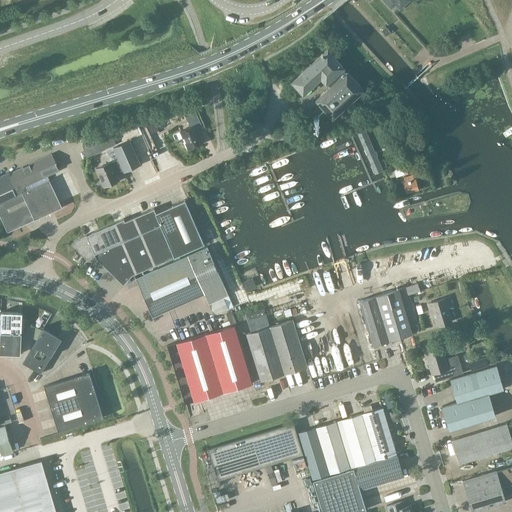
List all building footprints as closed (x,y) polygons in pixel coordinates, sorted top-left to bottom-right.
[(382,0),(390,8),(395,4),(399,9),(409,0),(408,0),(382,0)] [(381,31),(386,36),(391,32),(385,27),(381,31)] [(345,71),(342,68),(343,67),(327,50),(292,83),(302,94),(320,77),(325,83),(326,82),(329,86),(315,100),(332,118),(363,90),(346,71),(345,71)] [(188,149),(203,143),(197,130),(202,128),(195,112),(185,117),(190,127),(180,132),(188,149)] [(151,133),(159,130),(152,114),(145,117),(151,133)] [(383,171),(363,125),(355,129),(374,175),(383,171)] [(86,156),(115,143),(111,134),(82,144),(86,156)] [(390,134),(385,137),(391,150),(397,147),(390,134)] [(140,164),(129,141),(113,148),(118,159),(111,162),(111,161),(96,168),(104,187),(119,180),(116,173),(123,170),(123,171),(140,164)] [(8,172),(0,175),(0,216),(7,232),(62,207),(49,179),(26,190),(24,187),(48,176),(47,174),(58,169),(51,154),(9,174),(8,172)] [(404,174),(410,171),(406,163),(400,166),(404,174)] [(413,178),(412,174),(403,176),(404,181),(403,181),(405,192),(418,189),(415,178),(413,178)] [(178,255),(204,243),(185,199),(159,211),(178,255)] [(175,256),(154,208),(134,217),(155,264),(175,256)] [(136,272),(155,264),(134,217),(125,220),(124,218),(114,222),(136,272)] [(132,274),(136,272),(114,222),(78,237),(76,239),(71,244),(86,260),(96,255),(97,258),(123,283),(132,274)] [(207,246),(188,255),(205,294),(209,302),(228,294),(207,246)] [(188,255),(136,277),(144,297),(159,313),(205,294),(188,255)] [(246,290),(255,286),(252,278),(243,282),(246,290)] [(372,346),(389,340),(412,333),(411,332),(419,329),(407,294),(419,290),(416,283),(375,296),(358,301),(372,346)] [(451,321),(446,306),(451,305),(448,297),(427,303),(430,314),(432,313),(436,326),(451,321)] [(269,327),(270,327),(264,308),(242,315),(243,319),(247,318),(251,333),(247,334),(260,379),(283,373),(269,327)] [(0,353),(20,354),(21,323),(18,323),(18,313),(1,312),(1,313),(0,318),(0,331),(0,353)] [(220,314),(215,317),(220,328),(225,325),(220,314)] [(269,327),(283,373),(307,365),(292,320),(270,327),(269,327)] [(184,403),(223,392),(252,383),(234,324),(167,345),(184,403)] [(43,327),(40,333),(22,363),(40,373),(56,347),(53,345),(58,336),(43,327)] [(445,359),(441,346),(425,350),(432,373),(433,373),(435,381),(462,372),(457,356),(445,359)] [(471,370),(487,365),(485,357),(469,362),(471,370)] [(441,405),(449,430),(495,416),(488,393),(502,389),(495,365),(449,379),(456,400),(441,405)] [(51,408),(96,394),(89,372),(44,386),(51,408)] [(96,394),(51,408),(58,431),(103,417),(96,394)] [(388,394),(384,396),(388,408),(394,406),(390,394),(388,394)] [(376,459),(396,453),(382,407),(363,413),(376,459)] [(355,465),(375,460),(361,414),(341,419),(355,465)] [(331,473),(350,467),(336,421),(316,427),(331,473)] [(218,479),(303,454),(293,424),(208,448),(218,479)] [(459,464),(511,447),(511,444),(506,424),(452,440),(459,464)] [(0,454),(12,451),(5,425),(0,426),(0,454)] [(312,479),(329,473),(315,427),(298,432),(312,479)] [(313,481),(322,511),(356,511),(365,509),(360,489),(403,476),(397,455),(354,468),(313,481)] [(0,471),(0,511),(56,511),(41,460),(0,471)] [(473,511),(505,501),(500,488),(511,484),(511,469),(511,466),(495,471),(464,480),(473,511)] [(403,507),(401,501),(386,506),(388,511),(412,511),(410,505),(403,507)]
